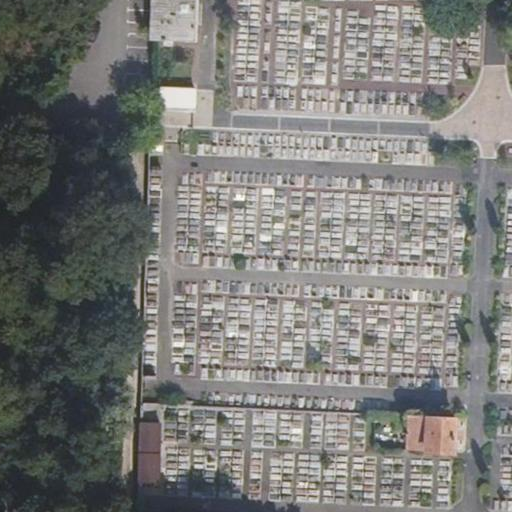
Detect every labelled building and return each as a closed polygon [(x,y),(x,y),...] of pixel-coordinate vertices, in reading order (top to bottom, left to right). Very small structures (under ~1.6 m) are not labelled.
[(154,0),(153,43),(196,43),(197,0),(154,0)] [(196,93),(158,90),(158,108),(196,108),(196,93)] [(163,396),(162,404),(190,406),(190,398),(163,396)] [(144,410),(143,491),(164,491),(167,411),(144,410)] [(411,426),(409,459),(459,461),(458,429),(411,426)] [(433,466),(410,465),(409,503),(432,503),(433,466)]
